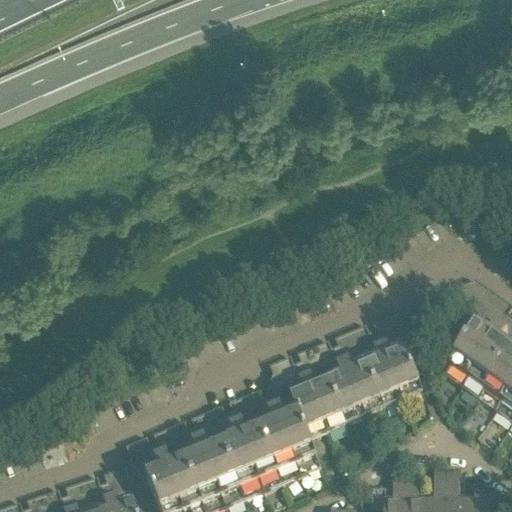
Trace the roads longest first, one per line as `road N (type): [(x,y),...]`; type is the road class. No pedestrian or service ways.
road 1 (residential): [(511,287),(476,262),(254,360),(207,398),(122,437),(99,466),(0,500)]
road 2 (motorway): [(0,100),(242,0)]
road 3 (residential): [(312,511),(427,443),(455,446),(511,494)]
